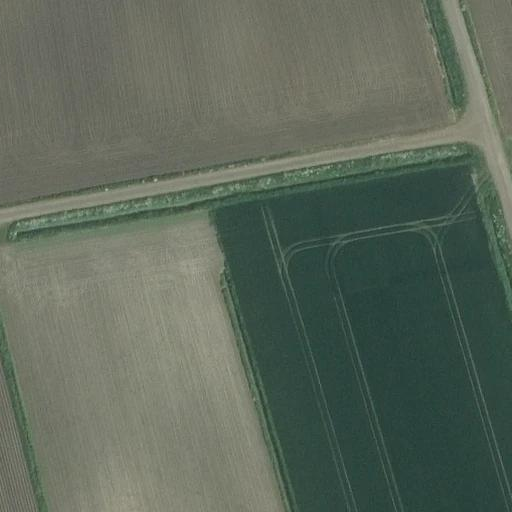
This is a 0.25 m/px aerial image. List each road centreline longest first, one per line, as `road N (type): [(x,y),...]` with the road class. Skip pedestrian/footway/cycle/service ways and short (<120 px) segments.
road 1 (track): [(489,128),(0,217)]
road 2 (track): [(511,209),(451,0)]
